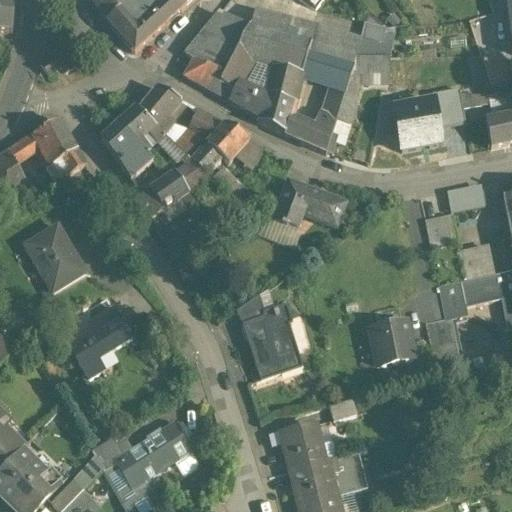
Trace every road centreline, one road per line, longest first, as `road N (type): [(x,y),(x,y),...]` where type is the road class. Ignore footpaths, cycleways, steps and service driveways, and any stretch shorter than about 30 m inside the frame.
road 1 (residential): [(63,97),(235,383),(254,448),(258,505)]
road 2 (residential): [(147,65),(347,173),(385,180),(511,159)]
